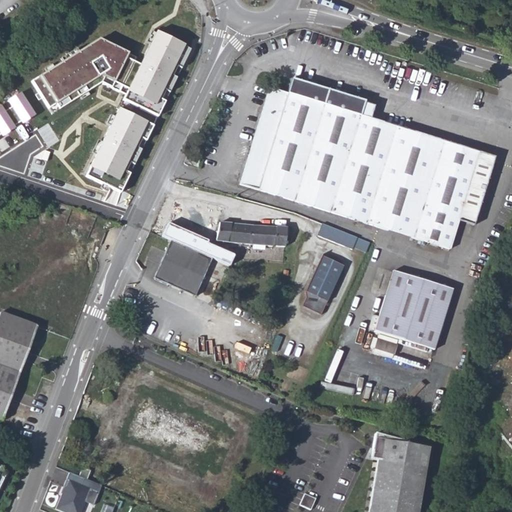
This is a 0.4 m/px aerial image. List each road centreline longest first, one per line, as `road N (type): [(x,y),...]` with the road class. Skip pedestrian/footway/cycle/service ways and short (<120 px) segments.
road 1 (tertiary): [(242,16),(109,283),(22,511)]
road 2 (unknown): [(74,402),(113,410),(144,376),(238,420),(240,443),(229,469),(204,481),(167,472),(99,430)]
road 3 (unknown): [(167,180),(305,222),(286,328)]
road 4 (secondary): [(511,69),(287,0)]
